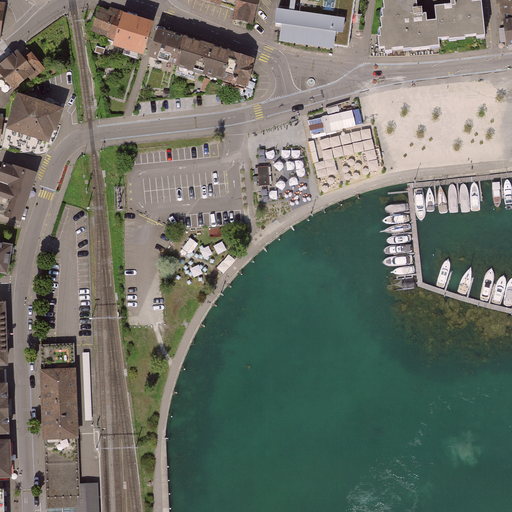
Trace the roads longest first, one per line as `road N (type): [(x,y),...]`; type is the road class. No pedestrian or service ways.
road 1 (residential): [(289,103),(81,137),(56,166)]
road 2 (residential): [(358,78),(511,61)]
road 3 (residential): [(147,4),(273,58)]
road 4 (residential): [(25,376),(29,511)]
